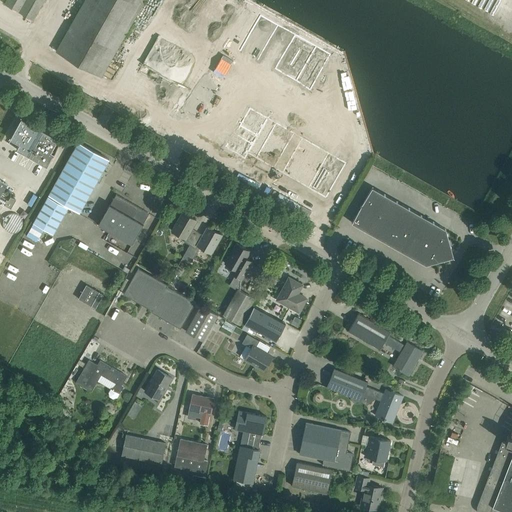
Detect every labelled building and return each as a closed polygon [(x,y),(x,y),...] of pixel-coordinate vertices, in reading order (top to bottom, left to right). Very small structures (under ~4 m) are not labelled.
[(6,0),(4,4),(33,20),(43,0),(6,0)] [(144,0),(84,0),(56,51),(101,77),(144,0)] [(316,47),(300,73),(315,81),(330,55),(316,47)] [(250,108),(235,134),(233,133),(225,147),(244,159),(248,153),(326,198),(346,163),(267,118),(250,108)] [(142,121),(152,127),(154,123),(144,117),(142,121)] [(16,149),(47,167),(61,141),(59,144),(56,143),(58,139),(21,118),(7,143),(10,139),(19,144),(16,149)] [(48,195),(79,212),(109,159),(78,142),(48,195)] [(431,263),(444,259),(451,247),(447,234),(444,232),(446,229),(372,187),(352,223),(425,264),(427,261),(431,263)] [(98,225),(132,244),(143,224),(142,223),(148,213),(138,207),(116,194),(110,205),(109,204),(103,216),(98,225)] [(67,207),(48,196),(33,222),(52,233),(67,207)] [(185,238),(184,242),(189,245),(197,232),(191,229),(196,221),(182,212),(172,231),(185,238)] [(87,224),(84,226),(90,234),(93,231),(87,224)] [(202,235),(197,232),(189,245),(182,257),(191,262),(200,247),(211,253),(221,235),(207,227),(202,235)] [(47,232),(43,230),(41,235),(25,229),(22,239),(30,242),(31,240),(43,244),(47,232)] [(246,261),(246,260),(246,258),(250,251),(236,243),(225,263),(233,268),(230,272),(242,279),(251,264),(250,264),(246,261)] [(123,294),(152,310),(168,285),(138,268),(123,294)] [(289,277),(277,300),(299,312),(306,298),(300,295),(299,290),(302,285),(289,277)] [(103,294),(86,284),(78,298),(95,308),(103,294)] [(195,302),(167,286),(151,312),(180,328),(195,302)] [(222,315),(240,325),(255,298),(237,288),(222,315)] [(58,302),(53,314),(63,318),(68,306),(58,302)] [(186,331),(203,341),(218,315),(201,305),(186,331)] [(285,324),(254,306),(244,324),(276,341),(285,324)] [(392,366),(408,375),(423,351),(406,341),(404,345),(388,335),(390,331),(358,313),(348,331),(379,349),(383,342),(400,352),(392,366)] [(247,334),(242,343),(251,348),(245,359),(264,370),(272,356),(256,347),(259,341),(247,334)] [(116,383),(114,387),(111,388),(109,392),(109,396),(113,398),(117,397),(123,386),(121,385),(126,376),(100,360),(97,365),(89,360),(75,382),(91,391),(94,386),(101,374),(116,383)] [(375,415),(392,422),(403,396),(385,389),(384,393),(366,386),(367,381),(334,368),(326,387),(359,400),(362,394),(380,401),(375,415)] [(171,377),(158,369),(145,391),(159,399),(171,377)] [(210,415),(214,398),(192,394),(189,411),(202,413),(200,423),(207,424),(209,415),(210,415)] [(250,432),(248,440),(256,441),(258,434),(263,435),(266,416),(239,411),(235,429),(250,432)] [(299,454),(323,459),(322,465),(350,471),(353,454),(346,453),(350,432),(305,422),(299,454)] [(497,423),(495,430),(503,432),(505,425),(497,423)] [(511,511),(511,430),(510,435),(508,434),(505,442),(502,441),(502,440),(477,505),(477,506),(477,507),(477,509),(477,510),(477,511),(490,511),(491,511),(493,507),(506,511),(511,511)] [(166,443),(126,434),(121,455),(161,463),(166,443)] [(386,461),(390,440),(370,436),(365,457),(386,461)] [(180,439),(174,467),(206,473),(209,460),(204,459),(207,444),(180,439)] [(256,441),(248,440),(247,447),(240,446),(233,479),(253,483),(260,450),(255,449),(256,441)] [(331,470),(297,462),(292,486),(326,493),(331,470)] [(367,484),(369,478),(357,475),(355,487),(363,489),(360,505),(378,509),(382,488),(367,484)]
